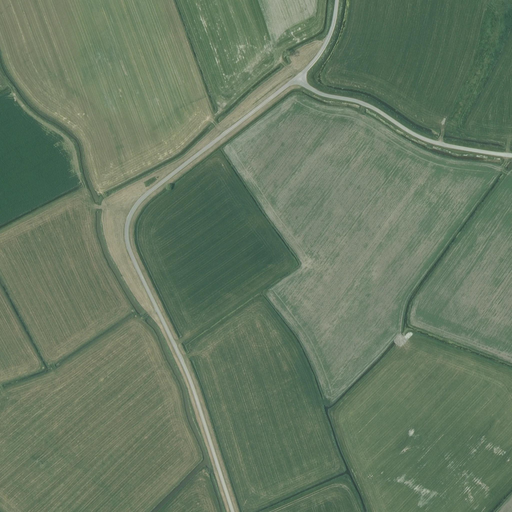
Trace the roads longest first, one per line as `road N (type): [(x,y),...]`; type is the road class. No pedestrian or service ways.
road 1 (unclassified): [(232,511),(130,235),(138,207),(298,77)]
road 2 (unclassified): [(511,155),(423,138),(298,77)]
